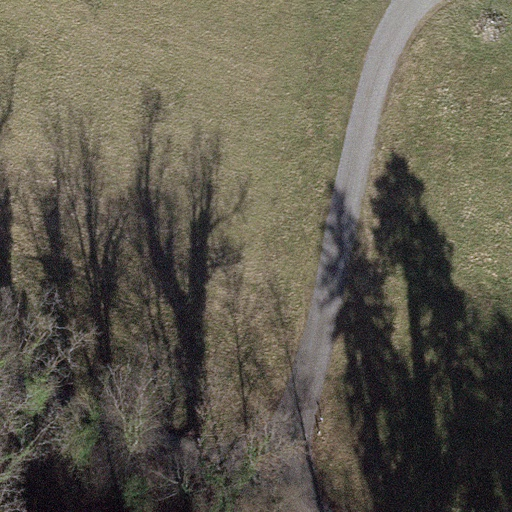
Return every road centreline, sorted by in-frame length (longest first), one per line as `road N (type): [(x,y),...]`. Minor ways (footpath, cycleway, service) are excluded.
road 1 (track): [(279,505),(377,67),(418,0)]
road 2 (track): [(0,391),(279,505)]
